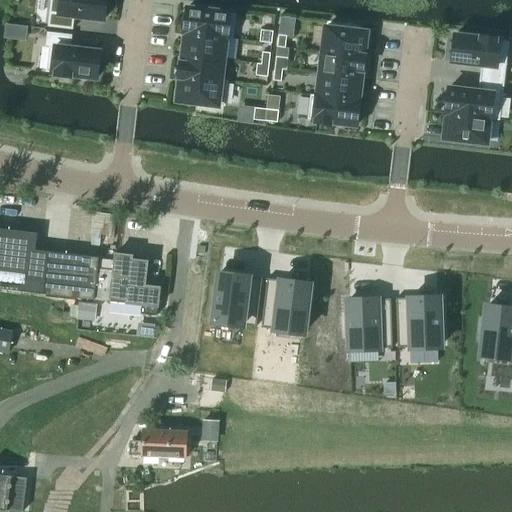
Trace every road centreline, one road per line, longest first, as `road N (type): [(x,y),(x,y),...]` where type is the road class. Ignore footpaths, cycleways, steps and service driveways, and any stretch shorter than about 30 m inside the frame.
road 1 (tertiary): [(120,190),(394,226)]
road 2 (residential): [(394,226),(417,33)]
road 3 (residential): [(137,0),(120,190)]
road 4 (tertiary): [(0,166),(120,190)]
